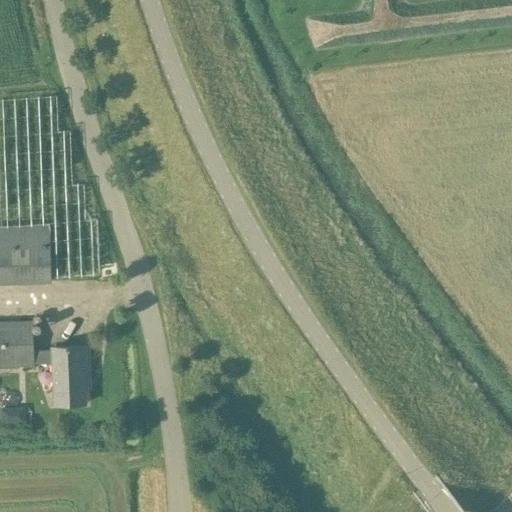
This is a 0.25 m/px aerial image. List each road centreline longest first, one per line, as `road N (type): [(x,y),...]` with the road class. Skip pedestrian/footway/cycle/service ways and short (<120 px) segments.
road 1 (unclassified): [(446,511),(264,256),(205,144),(150,0)]
road 2 (unclassified): [(177,511),(142,291),(51,0)]
